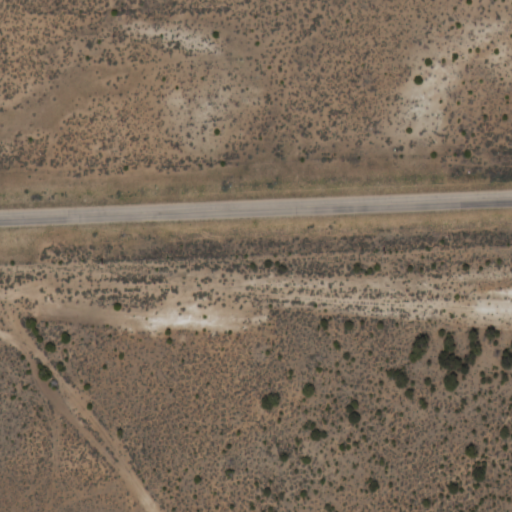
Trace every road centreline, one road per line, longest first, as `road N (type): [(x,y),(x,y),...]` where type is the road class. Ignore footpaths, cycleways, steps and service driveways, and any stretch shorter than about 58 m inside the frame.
road 1 (residential): [(0,212),(511,193)]
road 2 (track): [(149,511),(42,385),(18,342),(0,335)]
